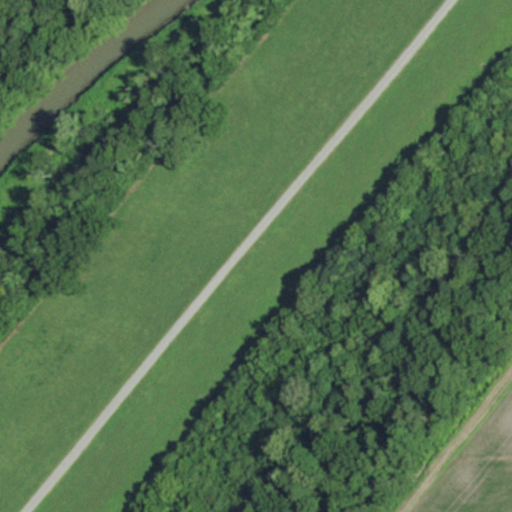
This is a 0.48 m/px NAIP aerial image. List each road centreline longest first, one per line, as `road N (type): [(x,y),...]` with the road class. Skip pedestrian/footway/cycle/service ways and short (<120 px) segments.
road 1 (track): [(23,511),(451,0)]
road 2 (track): [(511,374),(402,511)]
